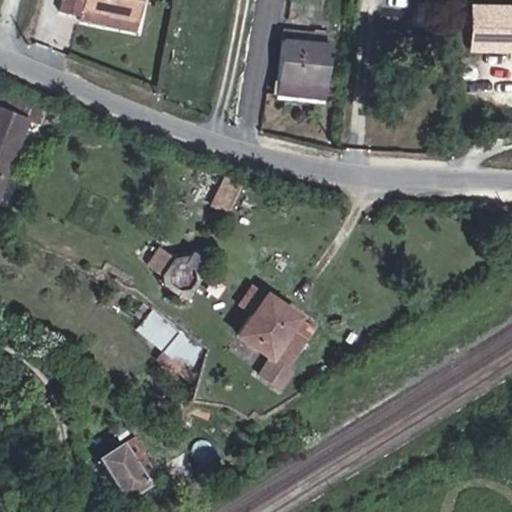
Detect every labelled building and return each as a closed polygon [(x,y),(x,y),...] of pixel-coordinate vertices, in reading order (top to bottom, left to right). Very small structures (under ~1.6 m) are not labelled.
[(137,19),(141,0),(58,0),(57,8),(77,12),(79,6),(137,19)] [(476,48),(511,48),(511,3),(476,3),(476,48)] [(135,28),(137,19),(79,6),(77,12),(77,16),(135,28)] [(321,91),(330,27),(282,21),(272,84),(321,91)] [(230,210),(243,182),(225,173),(212,201),(230,210)] [(211,285),(234,254),(207,234),(197,248),(184,264),(211,285)] [(184,264),(197,248),(180,235),(168,252),(184,264)] [(281,304),(296,287),(286,277),(270,295),(281,304)] [(342,325),(296,287),(281,304),(263,326),(294,352),(281,368),(300,384),(314,368),(309,364),(342,325)] [(231,342),(201,320),(202,318),(175,296),(159,315),(187,337),(217,360),(231,342)] [(217,360),(187,337),(181,345),(211,368),(217,360)] [(166,450),(173,440),(115,408),(110,418),(166,450)] [(122,441),(87,468),(116,504),(150,478),(122,441)] [(159,451),(146,462),(155,473),(168,462),(159,451)]
